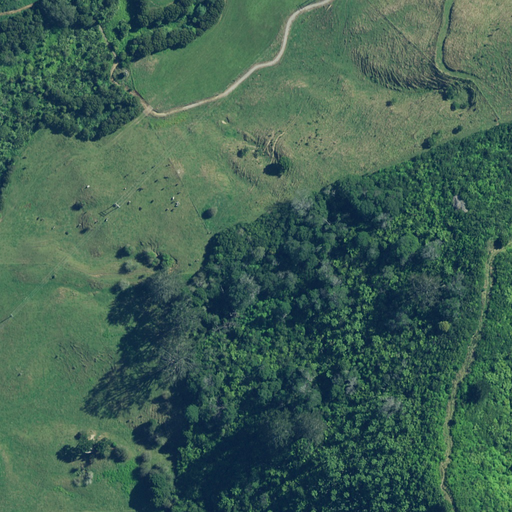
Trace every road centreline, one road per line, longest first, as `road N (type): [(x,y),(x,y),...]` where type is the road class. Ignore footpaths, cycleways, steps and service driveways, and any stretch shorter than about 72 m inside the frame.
road 1 (track): [(511,116),(245,212),(219,224),(173,272),(98,277),(62,265),(0,262)]
road 2 (track): [(455,511),(439,468),(443,431),(480,315),(490,252),(511,233)]
